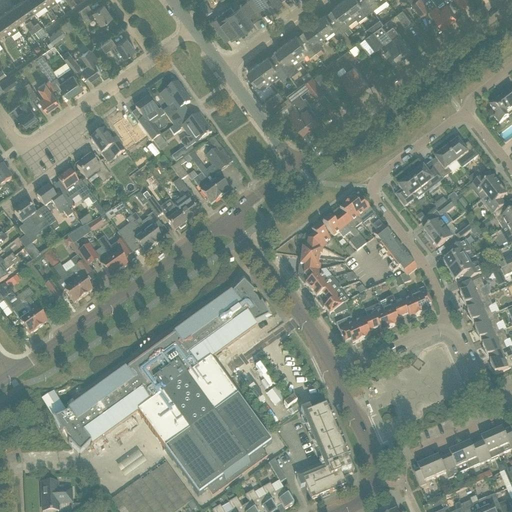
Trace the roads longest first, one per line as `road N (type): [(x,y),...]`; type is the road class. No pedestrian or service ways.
road 1 (residential): [(463,113),(373,187),(427,270),(442,329)]
road 2 (tertiary): [(296,166),(511,0)]
road 3 (tertiary): [(8,375),(225,218)]
road 4 (residential): [(0,120),(18,144),(28,144),(192,29)]
road 5 (residential): [(334,374),(317,338),(240,239)]
road 6 (residential): [(341,511),(368,495),(374,464),(334,374)]
road 7 (residential): [(296,166),(222,68)]
